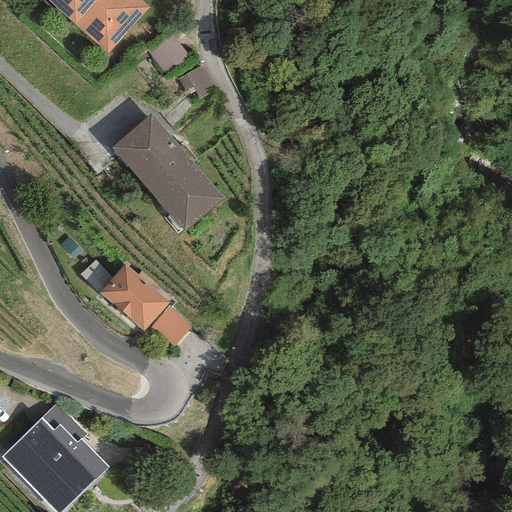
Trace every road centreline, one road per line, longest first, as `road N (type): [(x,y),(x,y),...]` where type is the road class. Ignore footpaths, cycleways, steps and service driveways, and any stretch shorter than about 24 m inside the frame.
road 1 (residential): [(165,511),(207,447),(253,305),(261,250),(256,165),(210,59),(205,0)]
road 2 (tertiary): [(0,362),(138,411),(156,408),(165,396),(150,365),(100,339),(65,302),(0,176)]
